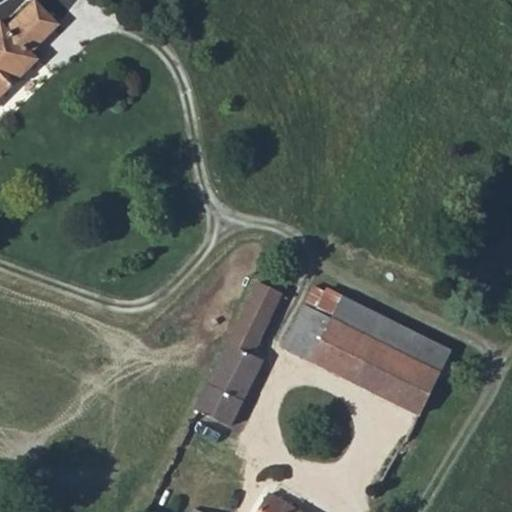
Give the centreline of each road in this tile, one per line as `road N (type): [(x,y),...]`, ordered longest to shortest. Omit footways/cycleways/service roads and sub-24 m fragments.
road 1 (track): [(0,265),(94,304),(128,309),(165,301),(198,267),(219,222),(189,91),(165,51),(92,23),(61,0)]
road 2 (track): [(418,511),(492,390),(498,357),(466,334),(343,280),(304,243),(259,224),(219,222)]
